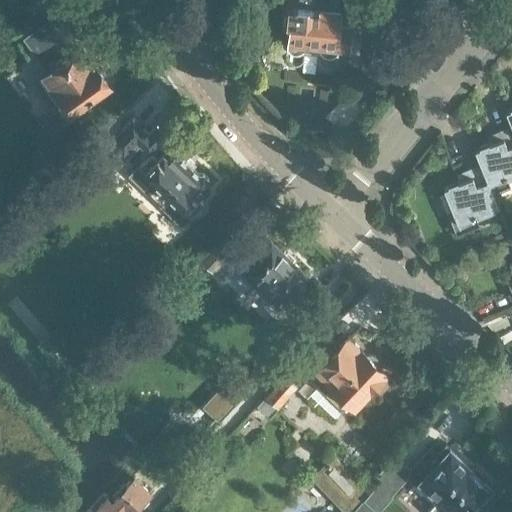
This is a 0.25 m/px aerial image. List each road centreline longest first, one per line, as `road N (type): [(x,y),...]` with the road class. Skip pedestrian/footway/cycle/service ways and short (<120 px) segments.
road 1 (secondary): [(339,218),(219,107),(137,0)]
road 2 (residential): [(339,218),(507,0)]
road 3 (secondary): [(511,387),(339,218)]
road 4 (unknown): [(381,263),(242,404)]
